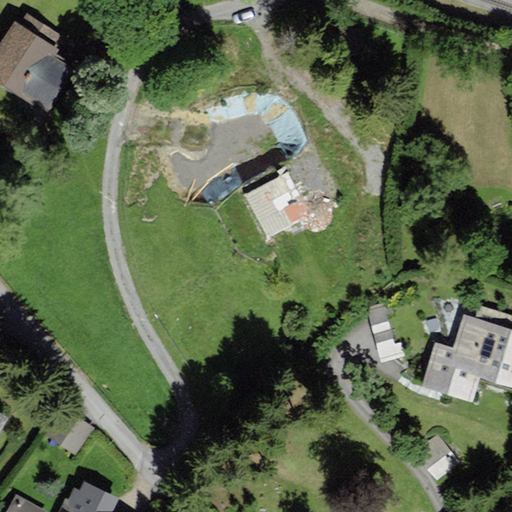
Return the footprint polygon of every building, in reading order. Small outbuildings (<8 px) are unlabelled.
[(15,22),(0,45),(0,76),(46,107),(72,68),(54,56),(59,49),(54,47),(61,36),(28,14),(21,26),(15,22)] [(288,164),(236,191),(266,250),(319,223),(288,164)] [(401,349),(387,297),(369,302),(383,354),(401,349)] [(511,319),(481,310),(477,323),(465,319),(455,351),(436,346),(425,386),(472,399),(479,375),(511,384),(511,319)] [(48,434),(77,450),(92,422),(63,406),(48,434)] [(3,511),(46,511),(50,507),(16,489),(3,511)] [(93,511),(71,501),(65,511),(93,511)]
